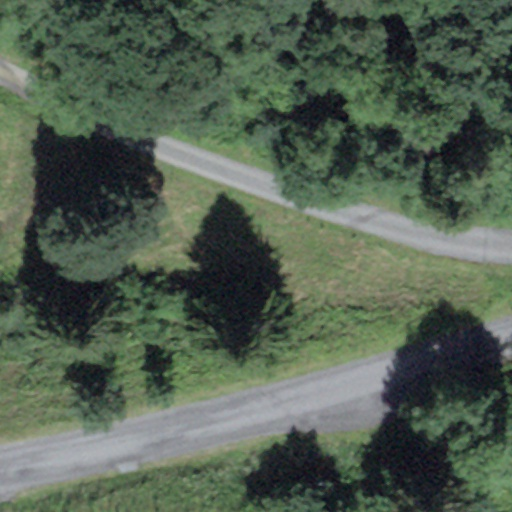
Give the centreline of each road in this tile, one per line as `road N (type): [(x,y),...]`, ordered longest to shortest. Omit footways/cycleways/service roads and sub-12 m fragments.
road 1 (track): [(511,245),(366,219),(200,162),(0,65)]
road 2 (unclassified): [(0,468),(317,395),(511,332)]
